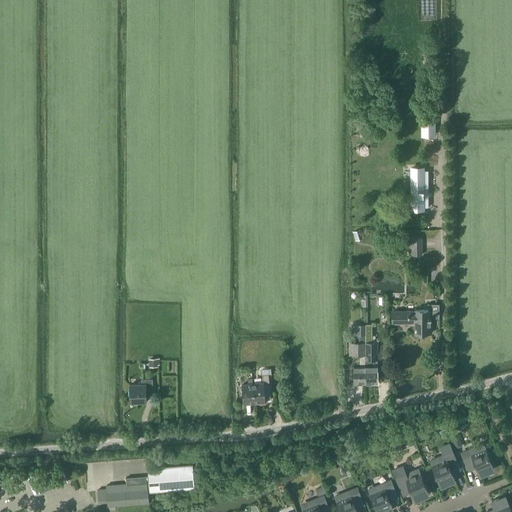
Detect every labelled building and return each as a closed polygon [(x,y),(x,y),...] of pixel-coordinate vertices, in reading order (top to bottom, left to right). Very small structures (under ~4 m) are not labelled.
[(422,136),(434,136),(434,119),(422,120),(422,136)] [(423,207),(428,207),(428,170),(423,170),(423,168),(411,168),(411,210),(423,210),(423,207)] [(412,255),(422,255),(422,238),(411,238),(412,255)] [(431,333),(431,318),(439,318),(439,304),(427,304),(428,310),(415,310),(415,311),(392,311),(392,322),(393,322),(393,324),(399,324),(399,322),(415,322),(415,333),(431,333)] [(353,342),(351,342),(351,355),(360,355),(360,359),(360,366),(353,366),(354,384),(365,384),(365,359),(365,355),(365,342),(365,335),(365,330),(365,327),(365,325),(355,325),(355,335),(358,335),(359,342),(353,342)] [(365,342),(365,355),(365,359),(365,384),(378,383),(377,366),(377,360),(377,342),(375,342),(375,336),(372,336),(372,330),(365,330),(365,335),(365,342)] [(265,400),(271,400),(268,374),(262,375),(262,383),(252,383),(254,403),(265,402),(265,400)] [(146,392),(153,391),(152,379),(143,379),(143,384),(130,385),(130,403),(146,402),(146,392)] [(244,404),(254,403),(252,383),(242,384),(244,404)] [(443,456),(430,461),(440,484),(453,478),(451,472),(459,468),(453,452),(449,444),(440,448),(443,456)] [(479,473),(492,467),(483,444),(461,453),(468,470),(476,466),(479,473)] [(147,492),(194,489),(192,464),(147,468),(148,476),(126,478),(126,484),(107,486),(107,490),(98,490),(99,503),(108,502),(108,506),(148,502),(147,492)] [(418,469),(406,474),(403,466),(393,470),(403,495),(411,492),(414,498),(427,492),(418,469)] [(62,471),(35,482),(40,493),(67,482),(62,471)] [(391,481),(369,489),(377,511),(386,511),(394,509),(390,500),(398,497),(391,481)] [(357,511),(355,508),(364,505),(357,488),(335,497),(341,511),(357,511)] [(330,511),(324,496),(302,505),(304,511),(330,511)] [(511,511),(506,498),(499,501),(498,498),(491,501),(495,509),(488,511),(511,511)]
